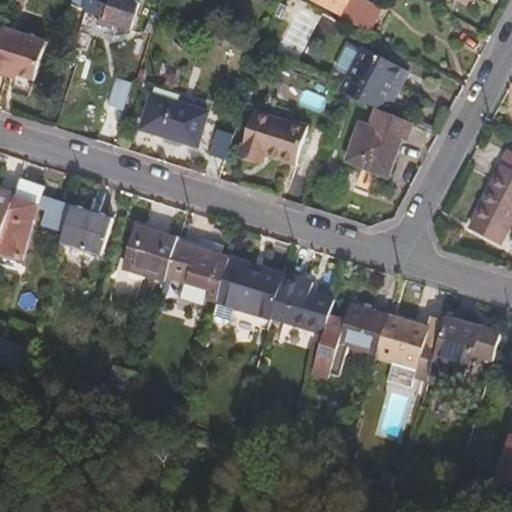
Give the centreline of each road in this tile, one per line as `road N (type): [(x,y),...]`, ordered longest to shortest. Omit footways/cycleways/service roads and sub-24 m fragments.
road 1 (residential): [(0,129),(399,254)]
road 2 (residential): [(511,43),(399,254)]
